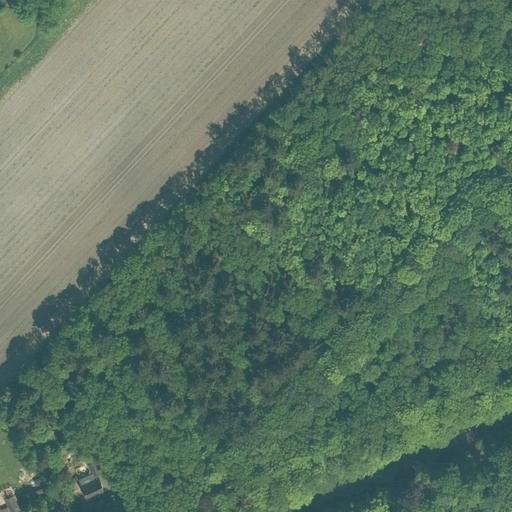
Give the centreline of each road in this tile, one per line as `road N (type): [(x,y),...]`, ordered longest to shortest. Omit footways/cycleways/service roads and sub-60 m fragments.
road 1 (track): [(252,479),(245,448),(256,428),(511,159)]
road 2 (unclassified): [(178,511),(511,366)]
road 3 (track): [(511,454),(377,511)]
